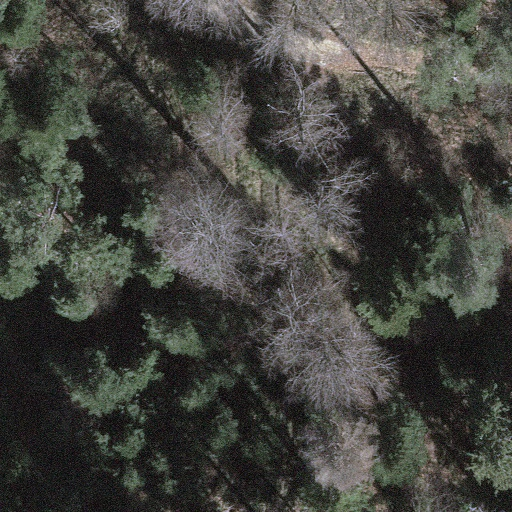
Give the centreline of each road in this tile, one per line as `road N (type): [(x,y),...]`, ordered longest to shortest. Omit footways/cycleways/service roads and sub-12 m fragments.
road 1 (track): [(108,0),(180,102),(317,237),(459,511)]
road 2 (track): [(511,99),(421,79),(190,0)]
